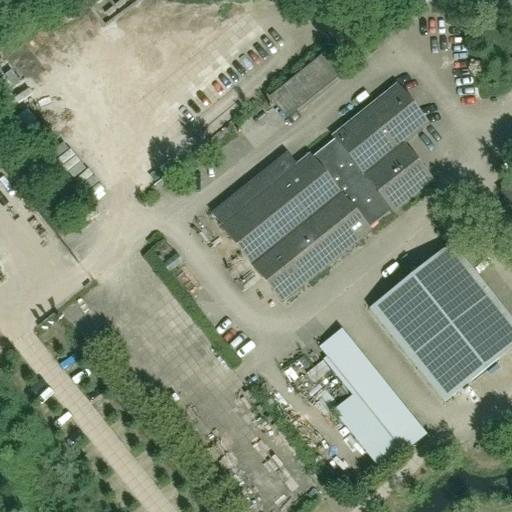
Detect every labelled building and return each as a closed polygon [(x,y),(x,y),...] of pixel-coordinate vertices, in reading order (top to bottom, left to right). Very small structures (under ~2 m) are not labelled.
[(30,52),(10,60),(19,85),(40,77),(30,52)] [(286,119),(341,75),(324,54),(270,98),(286,119)] [(367,229),(392,209),(394,212),(432,182),(402,146),(427,126),(396,87),(334,137),(336,141),(312,161),(309,157),(297,167),(287,154),(211,214),(282,302),(369,232),(367,229)] [(511,184),(502,193),(511,205),(511,184)] [(511,349),(511,321),(486,288),(451,244),(369,310),(444,404),(511,349)] [(228,347),(236,362),(253,353),(245,338),(228,347)] [(354,402),(334,417),(380,478),(425,444),(351,344),(325,363),(354,402)] [(309,350),(302,358),(314,370),(322,362),(309,350)]
